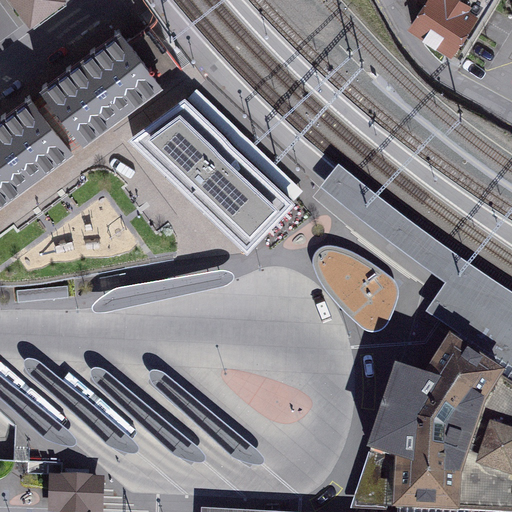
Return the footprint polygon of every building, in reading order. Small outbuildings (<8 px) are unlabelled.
[(15,0),(31,20),(47,8),(57,0),(15,0)] [(490,0),(420,0),(422,1),(426,4),(413,25),(448,49),(458,55),(490,0)] [(161,86),(120,30),(42,87),(84,143),(161,86)] [(0,204),(72,151),(31,95),(0,117),(0,204)] [(185,100),(136,141),(149,154),(160,165),(170,174),(230,231),(249,250),(264,234),(292,204),(221,138),(185,100)] [(278,511),(201,508),(200,511),(511,511),(511,294),(481,273),(337,167),(321,188),(379,234),(436,277),(445,283),(426,312),(451,330),(450,332),(470,346),(506,369),(502,375),(511,382),(511,511),(483,511),(460,511),(435,510),(397,508),(397,511),(278,511)] [(396,283),(392,279),(382,271),(370,263),(360,257),(351,252),(342,249),(334,247),(327,246),(321,248),(316,252),(313,257),(312,263),(313,268),(316,276),(322,287),(331,299),(346,315),(354,322),(360,328),(364,330),(368,332),(372,333),(377,332),(382,331),(385,328),(388,323),(393,315),(396,305),(398,299),(399,293),(398,288),(396,283)] [(222,265),(120,282),(114,284),(109,286),(99,293),(93,298),(92,301),(92,304),(93,307),(97,308),(104,308),(227,281),(232,277),(234,274),(234,270),(232,268),(227,266),(222,265)] [(68,285),(16,288),(17,299),(68,296),(68,285)] [(370,449),(350,509),(387,510),(387,508),(397,508),(435,510),(460,511),(462,473),(486,400),(502,375),(506,369),(470,346),(450,332),(430,365),(425,372),(395,362),(366,448),(370,449)] [(133,440),(39,363),(35,360),(30,359),(27,359),(25,361),(24,363),(24,366),(25,370),(28,374),(105,445),(111,449),(133,454),(137,453),(139,450),(137,445),(133,440)] [(200,450),(105,372),(98,369),(95,368),(91,370),(90,373),(91,377),(92,381),(173,456),(177,458),(200,463),(203,462),(205,460),(205,457),(203,454),(200,450)] [(259,453),(163,374),(160,372),(156,371),(153,371),(150,372),(148,375),(149,378),(150,382),(152,385),(231,458),(236,460),(259,465),(262,464),(264,463),(264,460),(262,457),(259,453)] [(462,473),(460,511),(483,511),(511,511),(511,382),(502,375),(486,400),(462,473)] [(69,432),(0,376),(0,400),(43,439),(50,443),(58,445),(65,447),(70,448),(73,448),(76,446),(76,444),(75,441),(74,438),(69,432)] [(54,481),(52,509),(98,510),(99,483),(54,481)]
